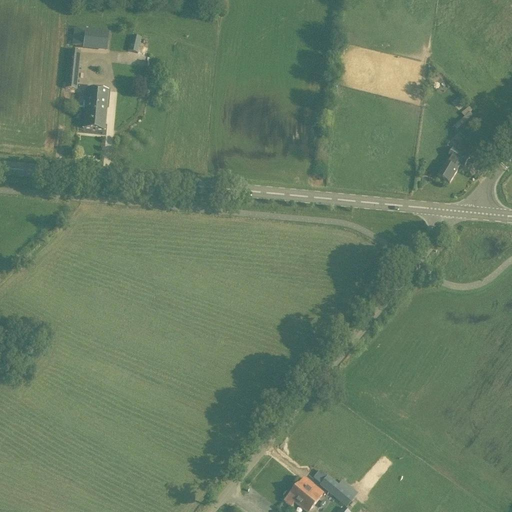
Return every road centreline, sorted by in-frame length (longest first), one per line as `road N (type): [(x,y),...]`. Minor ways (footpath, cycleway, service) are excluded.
road 1 (secondary): [(441,209),(0,170)]
road 2 (unclassified): [(210,511),(415,265),(437,234),(441,209)]
